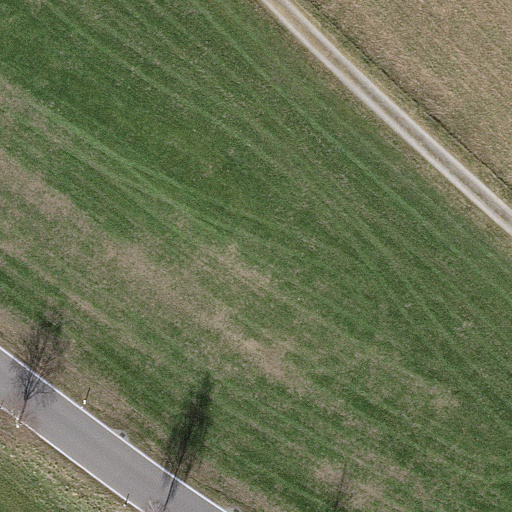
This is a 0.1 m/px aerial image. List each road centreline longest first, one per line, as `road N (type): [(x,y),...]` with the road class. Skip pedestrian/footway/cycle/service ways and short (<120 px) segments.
road 1 (track): [(270,0),(318,55),(511,233)]
road 2 (unclassified): [(180,511),(0,382)]
